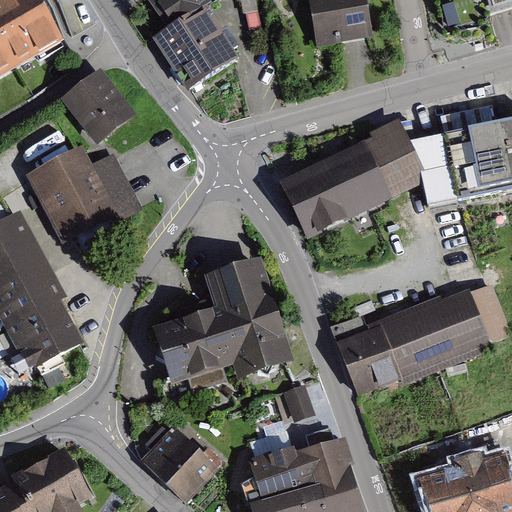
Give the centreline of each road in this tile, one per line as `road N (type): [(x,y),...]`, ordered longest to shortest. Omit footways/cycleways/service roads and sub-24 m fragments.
road 1 (unclassified): [(226,164),(289,255),(382,511)]
road 2 (residential): [(226,164),(126,301),(93,413)]
road 3 (residential): [(226,164),(266,134),(429,89)]
road 4 (unclassified): [(105,0),(148,71),(226,164)]
road 5 (unknown): [(313,320),(464,272)]
road 6 (residential): [(93,413),(117,455),(176,511)]
